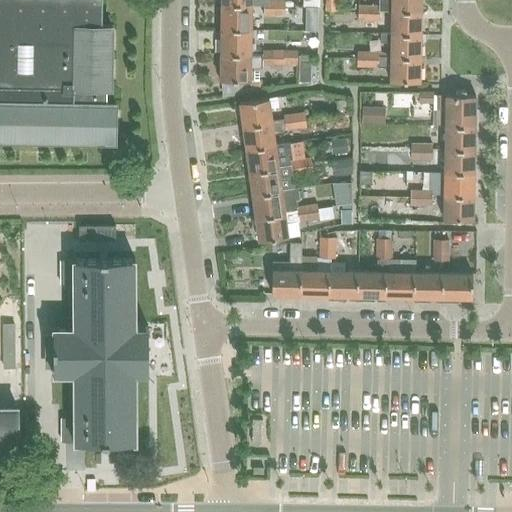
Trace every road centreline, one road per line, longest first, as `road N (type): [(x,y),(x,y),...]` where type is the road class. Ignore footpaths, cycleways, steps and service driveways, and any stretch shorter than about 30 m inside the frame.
road 1 (residential): [(510,331),(202,326)]
road 2 (unclassified): [(183,193),(170,91),(171,0)]
road 3 (unclassified): [(223,511),(202,326)]
road 4 (unclassified): [(0,194),(183,193)]
road 5 (unclassified): [(202,326),(183,193)]
